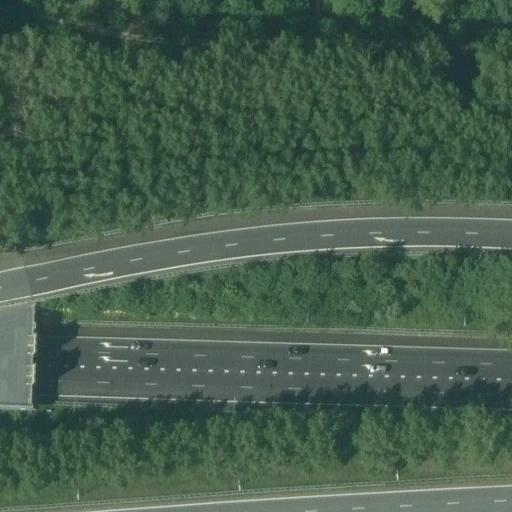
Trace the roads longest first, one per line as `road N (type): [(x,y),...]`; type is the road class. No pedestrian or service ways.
road 1 (motorway): [(511,238),(308,237),(197,249),(0,291)]
road 2 (unknown): [(511,55),(175,45),(0,7)]
road 3 (motorway): [(511,379),(0,362)]
